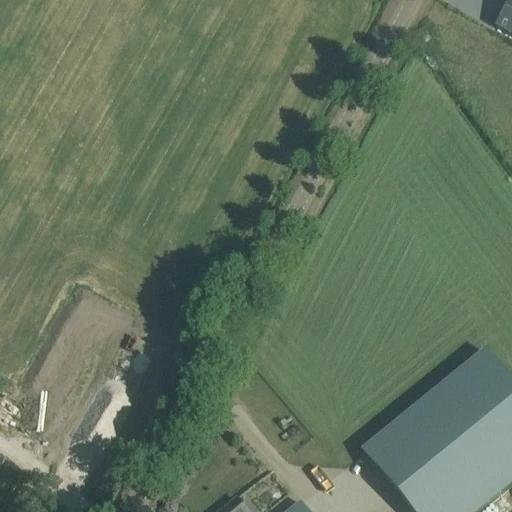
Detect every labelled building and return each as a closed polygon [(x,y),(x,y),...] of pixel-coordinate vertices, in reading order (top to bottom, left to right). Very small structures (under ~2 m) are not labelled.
[(511,0),(496,29),(511,38),(511,0)] [(511,388),(487,357),(363,458),(406,511),(486,511),(511,491),(511,388)] [(0,424),(11,431),(23,410),(11,403),(0,424)] [(0,462),(0,511),(7,511),(28,479),(0,462)] [(245,511),(237,502),(225,511),(245,511)]
